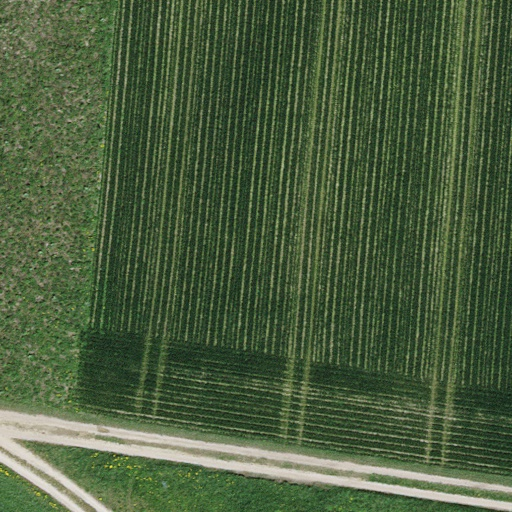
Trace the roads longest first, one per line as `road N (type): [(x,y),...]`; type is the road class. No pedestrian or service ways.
road 1 (track): [(511,499),(0,424)]
road 2 (track): [(118,511),(0,438)]
